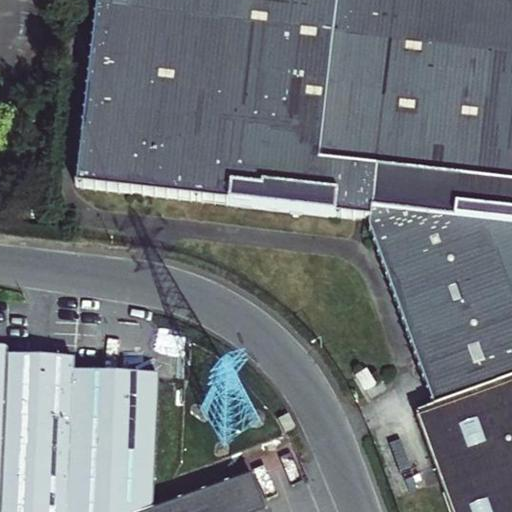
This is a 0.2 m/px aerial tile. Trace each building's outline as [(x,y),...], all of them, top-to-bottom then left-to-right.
[(511,0),(87,0),(64,187),(359,220),(358,228),(433,403),(511,377),(511,0)] [(0,511),(70,511),(79,374),(80,360),(11,357),(11,350),(0,349),(0,511)] [(70,511),(270,511),(257,474),(158,511),(165,377),(79,374),(70,511)] [(511,511),(511,377),(433,403),(417,409),(453,511),(511,511)] [(271,430),(278,442),(287,437),(280,425),(271,430)]
